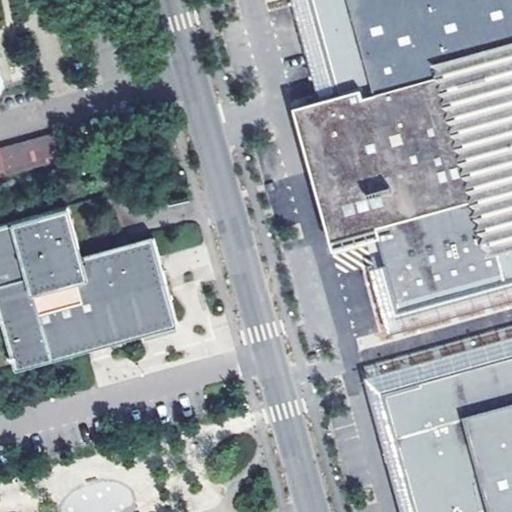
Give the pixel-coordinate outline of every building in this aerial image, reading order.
[(511,0),(310,0),(339,104),(304,114),(340,242),(375,232),(399,316),(511,284),(511,0)] [(49,136),(0,149),(0,178),(56,163),(49,136)] [(0,324),(3,324),(14,366),(14,368),(164,326),(177,323),(151,237),(116,246),(78,257),(66,208),(0,225),(0,324)] [(511,342),(378,380),(414,511),(423,511),(390,393),(511,359),(511,342)] [(511,511),(511,359),(390,393),(423,511),(511,511)]
